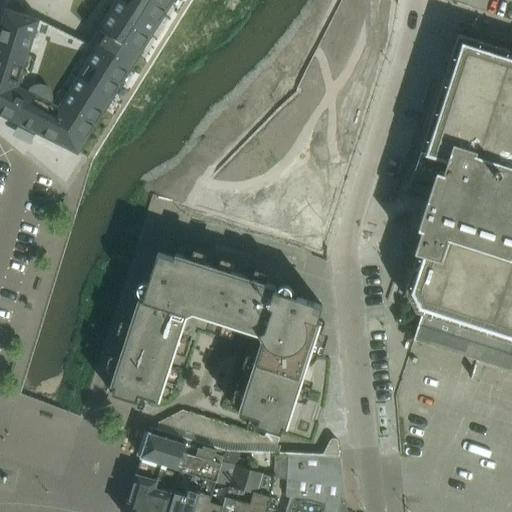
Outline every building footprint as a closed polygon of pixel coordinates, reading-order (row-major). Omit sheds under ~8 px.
[(5,9),(0,25),(0,114),(19,124),(18,125),(20,126),(30,131),(33,132),(34,133),(34,131),(78,153),(173,0),(115,0),(99,26),(98,28),(104,32),(95,47),(88,43),(38,20),(39,19),(5,9)] [(511,51),(458,33),(406,195),(426,201),(445,208),(437,235),(421,230),(414,253),(417,254),(405,291),(415,311),(495,336),(511,342),(511,51)] [(418,229),(421,230),(437,235),(445,208),(426,201),(418,229)] [(288,304),(291,295),(291,293),(291,292),(291,290),(291,289),(290,288),(289,287),(287,286),(286,285),(285,285),(283,285),(282,285),(280,286),(279,287),(278,288),(277,289),(277,290),(157,252),(149,277),(158,280),(156,285),(146,283),(145,282),(144,282),(142,283),(140,284),(139,285),(138,286),(138,287),(137,288),(137,290),(137,292),(138,293),(139,294),(140,296),(141,296),(143,297),(111,394),(137,402),(139,395),(159,402),(187,316),(192,313),(258,335),(261,340),(237,412),(256,418),(254,425),(280,433),(303,363),(311,366),(313,364),(314,362),(316,360),(317,357),(318,354),(319,352),(320,350),(320,347),(320,343),(320,341),(320,339),(312,336),(321,305),(296,297),(293,306),(288,304)] [(156,429),(225,449),(226,449),(240,450),(273,451),(275,451),(279,437),(264,433),(264,436),(182,410),(176,428),(158,422),(156,429)] [(176,428),(182,410),(158,422),(176,428)] [(150,427),(150,428),(141,457),(203,477),(215,481),(224,451),(150,427)] [(338,454),(337,441),(337,440),(336,439),(336,438),(335,438),(334,438),(332,438),(331,438),(330,438),(329,439),(329,440),(321,454),(338,454)] [(264,475),(235,466),(240,450),(226,449),(225,449),(224,451),(215,481),(228,485),(222,505),(219,511),(265,511),(270,497),(259,493),(264,475)] [(287,452),(275,451),(273,451),(272,477),(286,481),(287,452)] [(338,511),(340,497),(344,498),(342,483),(338,454),(321,454),(287,452),(286,481),(285,495),(290,497),(285,511),(338,511)] [(166,511),(172,493),(173,491),(178,473),(139,461),(123,511),(166,511)] [(219,511),(222,505),(209,501),(215,481),(203,477),(202,481),(193,511),(219,511)] [(193,511),(202,481),(191,478),(186,495),(173,491),(172,493),(166,511),(193,511)]
